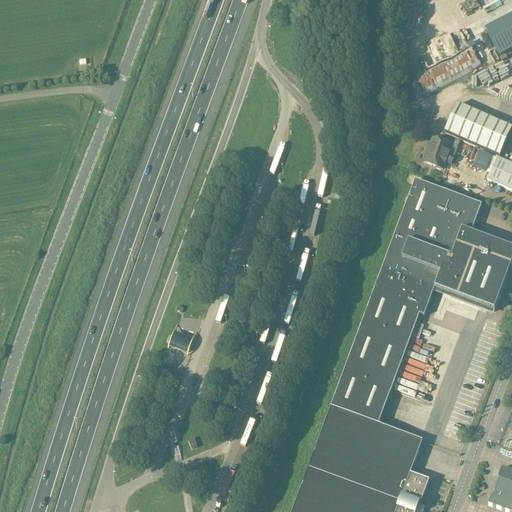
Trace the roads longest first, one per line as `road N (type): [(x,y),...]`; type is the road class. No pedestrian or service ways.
road 1 (motorway): [(215,0),(38,511)]
road 2 (motorway): [(67,511),(242,0)]
road 3 (tertiary): [(149,0),(0,416)]
road 4 (tertiary): [(452,511),(511,350)]
